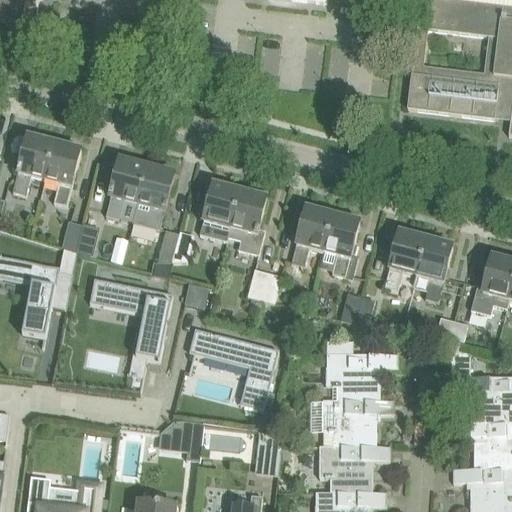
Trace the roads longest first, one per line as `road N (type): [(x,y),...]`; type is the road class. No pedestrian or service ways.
road 1 (residential): [(511,218),(0,81)]
road 2 (residential): [(22,398),(159,414),(168,406),(189,324)]
road 3 (residential): [(415,511),(424,368)]
